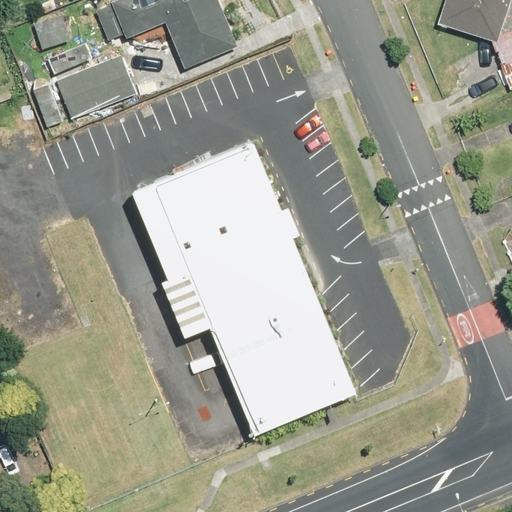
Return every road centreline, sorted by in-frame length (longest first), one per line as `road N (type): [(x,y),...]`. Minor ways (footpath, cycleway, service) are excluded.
road 1 (residential): [(511,418),(340,0)]
road 2 (primary): [(371,511),(511,454)]
